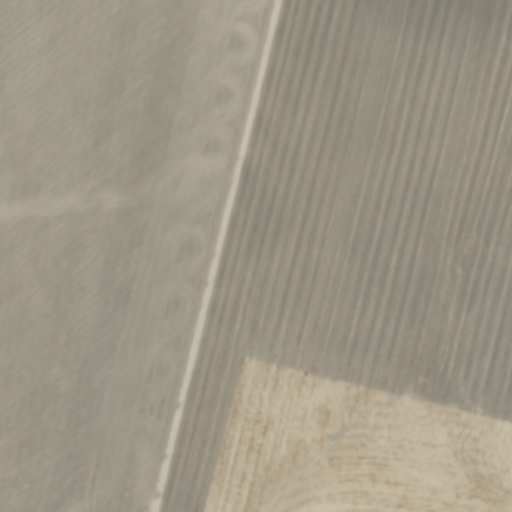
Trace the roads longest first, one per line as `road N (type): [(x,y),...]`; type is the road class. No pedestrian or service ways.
road 1 (track): [(271,0),(145,511)]
road 2 (residential): [(262,383),(511,445)]
road 3 (residential): [(234,511),(268,363)]
